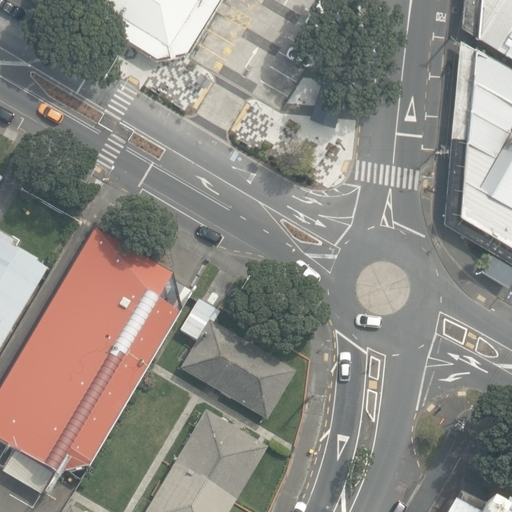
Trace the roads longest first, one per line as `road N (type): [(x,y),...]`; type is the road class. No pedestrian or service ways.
road 1 (secondary): [(346,270),(0,58)]
road 2 (tertiary): [(385,238),(409,33)]
road 3 (residential): [(341,511),(362,457),(372,328)]
